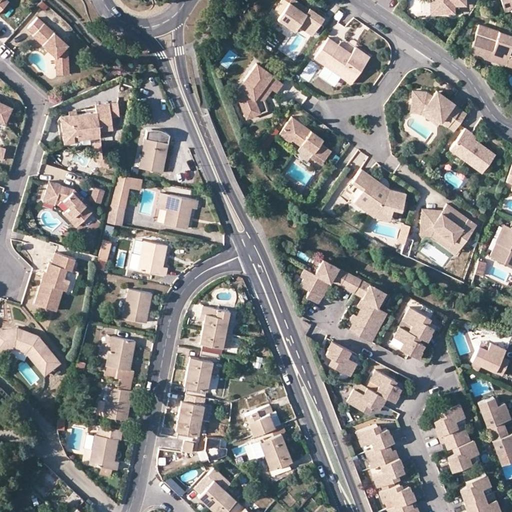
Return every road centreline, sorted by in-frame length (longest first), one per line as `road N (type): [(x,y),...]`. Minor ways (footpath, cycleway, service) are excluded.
road 1 (secondary): [(361,511),(260,247)]
road 2 (secondary): [(244,254),(344,511)]
road 3 (tertiary): [(138,484),(177,300),(209,268),(244,254)]
road 4 (residential): [(327,308),(335,328),(420,374),(408,421),(443,511)]
road 5 (secondary): [(260,247),(184,81),(177,38),(183,4)]
road 6 (secondary): [(128,25),(166,64),(244,254)]
road 7 (residential): [(0,64),(40,100),(0,246)]
road 8 (residential): [(417,40),(470,79),(511,129)]
